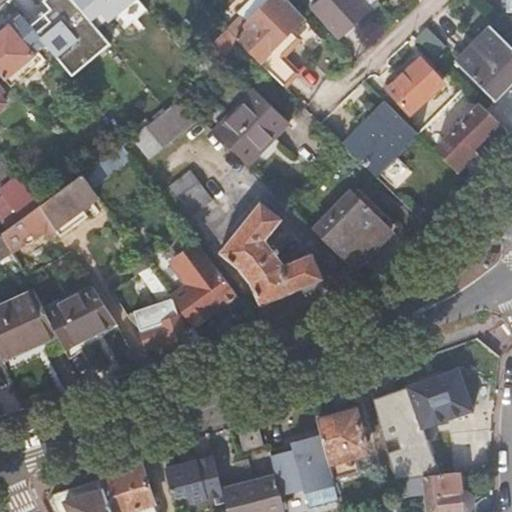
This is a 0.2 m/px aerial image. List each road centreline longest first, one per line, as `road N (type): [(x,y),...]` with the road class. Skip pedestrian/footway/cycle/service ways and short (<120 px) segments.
road 1 (secondary): [(0,461),(348,351)]
road 2 (secondary): [(511,207),(428,298),(348,351)]
road 3 (secondary): [(348,351),(408,332),(511,268)]
